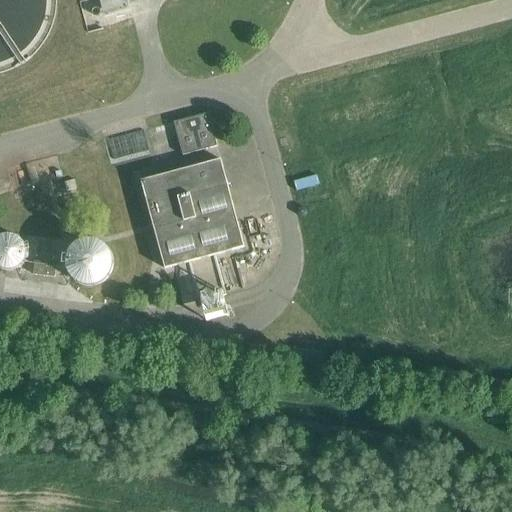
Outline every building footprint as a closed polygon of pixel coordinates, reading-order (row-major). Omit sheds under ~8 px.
[(100,0),(106,17),(131,10),(127,0),(100,0)] [(208,113),(174,123),(183,155),(217,146),(208,113)] [(221,159),(141,181),(165,269),(244,247),(221,159)] [(0,270),(5,272),(11,272),(16,270),(21,266),(24,262),(26,256),(26,249),(24,243),(20,238),(15,235),(9,234),(3,234),(0,235),(0,270)] [(67,268),(70,275),(74,280),(80,284),(87,286),(94,286),(100,284),(106,280),(110,274),(112,267),(112,259),(110,252),(105,246),(98,241),(91,240),(84,240),(77,243),(72,248),(68,254),(66,261),(67,268)] [(33,274),(55,276),(56,264),(35,261),(33,274)]
